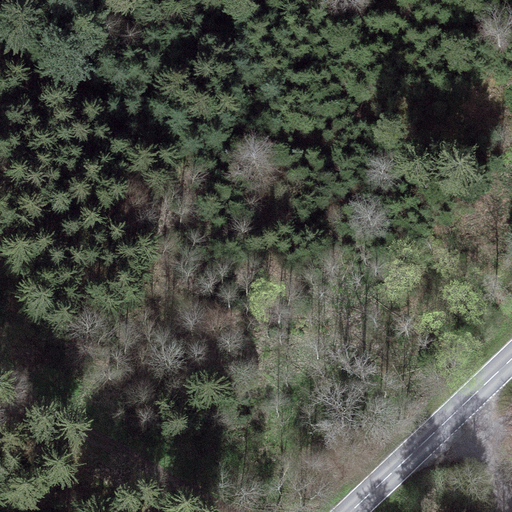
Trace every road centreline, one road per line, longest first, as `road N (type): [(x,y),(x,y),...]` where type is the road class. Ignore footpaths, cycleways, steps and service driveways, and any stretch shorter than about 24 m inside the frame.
road 1 (track): [(244,511),(0,384)]
road 2 (tertiary): [(511,357),(351,511)]
road 3 (track): [(475,390),(511,511)]
